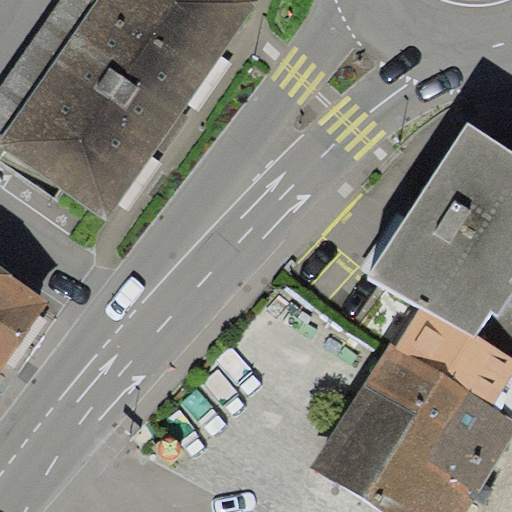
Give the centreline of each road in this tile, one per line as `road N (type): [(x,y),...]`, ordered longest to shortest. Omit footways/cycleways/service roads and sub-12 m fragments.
road 1 (secondary): [(270,176),(139,319),(0,491)]
road 2 (secondary): [(374,0),(301,78),(270,176)]
road 3 (secondary): [(270,176),(428,61)]
